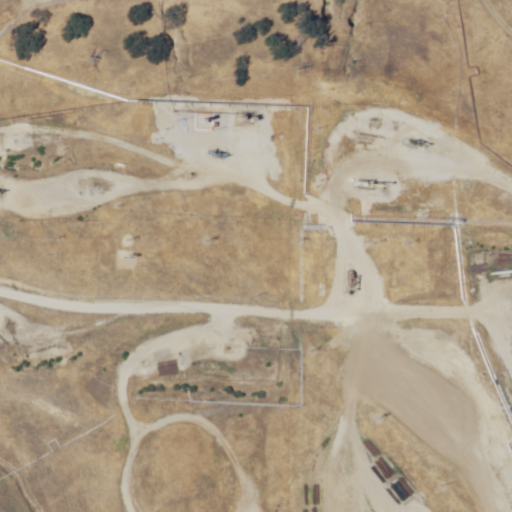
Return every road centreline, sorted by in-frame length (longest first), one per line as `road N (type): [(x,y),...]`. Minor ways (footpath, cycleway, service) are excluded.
road 1 (track): [(0,134),(67,148),(245,253),(340,206),(434,227),(511,215)]
road 2 (track): [(0,334),(252,345),(263,358),(245,399),(117,434)]
road 3 (track): [(245,253),(335,348),(511,342)]
road 4 (track): [(458,511),(335,348),(252,345)]
road 5 (track): [(145,341),(117,377),(129,511)]
road 6 (track): [(348,348),(348,422),(377,511)]
